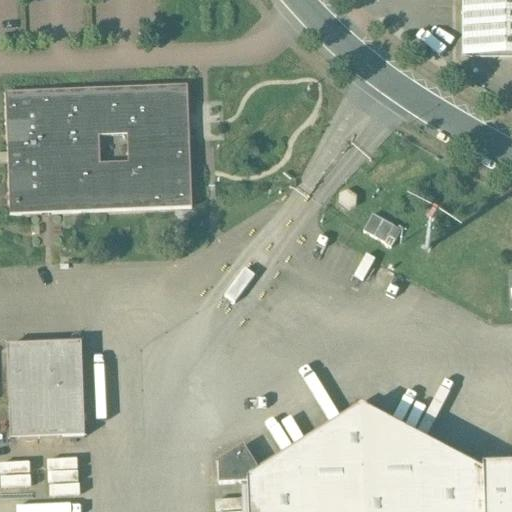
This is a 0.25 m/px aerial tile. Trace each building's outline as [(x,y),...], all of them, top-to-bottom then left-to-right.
[(454,0),(454,2),(463,2),(464,56),(511,56),(511,0),(509,1),(509,0),(454,0)] [(190,90),(3,98),(9,219),(191,212),(190,90)] [(347,193),(338,198),(337,207),(346,214),(356,208),(356,198),(347,193)] [(402,232),(371,217),(363,234),(394,249),(402,232)] [(80,346),(7,348),(10,442),(84,440),(80,346)] [(259,475),(246,486),(246,511),(511,511),(511,470),(481,471),(481,476),(361,412),(259,475)] [(242,448),(216,466),(218,487),(246,486),(259,475),(242,448)]
